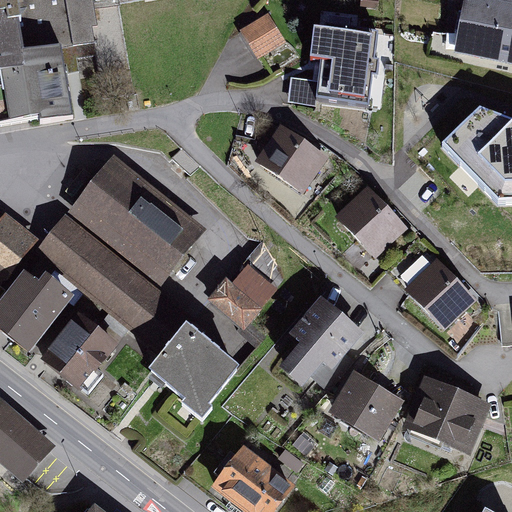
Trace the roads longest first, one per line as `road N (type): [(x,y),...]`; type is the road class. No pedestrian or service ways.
road 1 (residential): [(168,117),(441,378),(498,377)]
road 2 (residential): [(168,117),(208,103),(253,103),(297,119),(358,155),(485,288),(511,292)]
road 3 (tertiary): [(170,511),(0,378)]
road 4 (residential): [(0,146),(168,117)]
